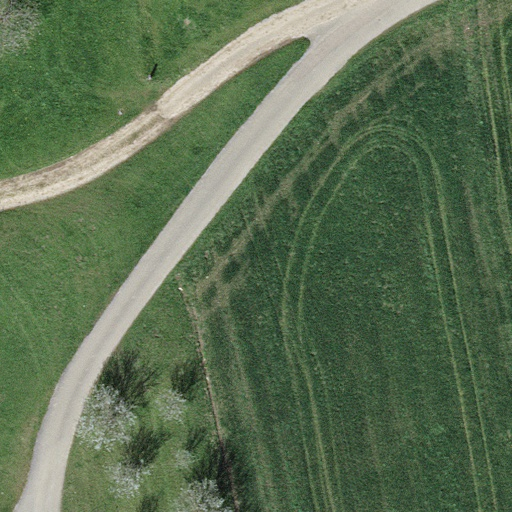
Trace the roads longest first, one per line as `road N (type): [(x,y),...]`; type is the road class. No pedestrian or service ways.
road 1 (track): [(39,511),(42,475),(84,369),(256,138),(364,21),(409,0)]
road 2 (track): [(0,200),(43,186),(288,22),(364,21)]
